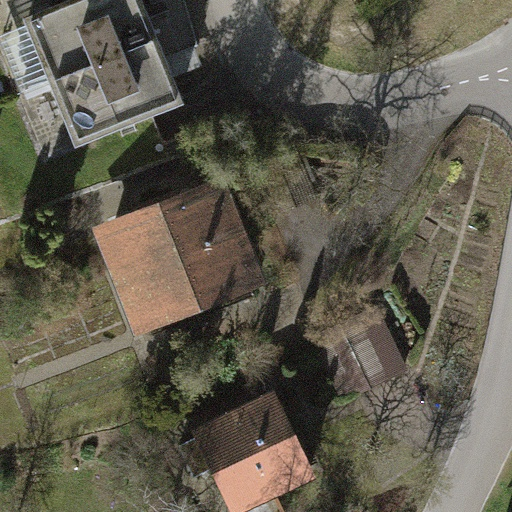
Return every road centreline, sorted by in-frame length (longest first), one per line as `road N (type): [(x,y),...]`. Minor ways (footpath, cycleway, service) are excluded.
road 1 (residential): [(236,0),(264,58),(328,97),(387,102),(511,71)]
road 2 (residential): [(451,511),(511,354)]
